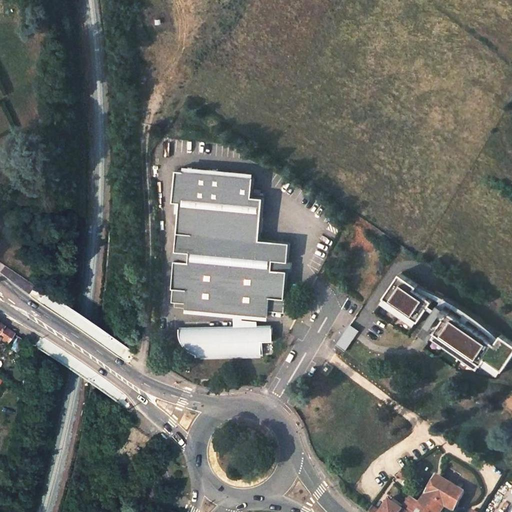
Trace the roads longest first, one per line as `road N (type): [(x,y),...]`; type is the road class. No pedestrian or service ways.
road 1 (primary): [(131,382),(0,287)]
road 2 (residential): [(268,411),(339,292)]
